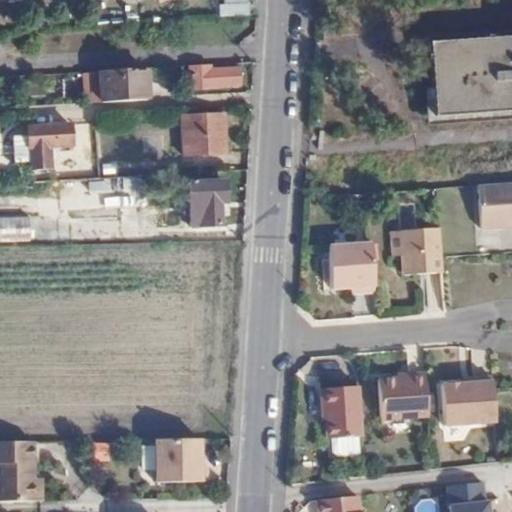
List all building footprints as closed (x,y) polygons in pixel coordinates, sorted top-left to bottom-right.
[(511,35),(429,41),(434,115),(511,110),(511,35)] [(208,70),(208,65),(189,67),(189,87),(239,84),(239,69),(208,70)] [(84,103),(145,99),(144,70),(129,71),(83,73),(84,103)] [(222,151),(222,114),(179,116),(180,153),(222,151)] [(66,144),(66,124),(24,126),(24,146),(66,144)] [(142,137),(143,153),(163,152),(163,137),(142,137)] [(163,176),(75,180),(76,197),(163,195),(163,176)] [(511,181),(474,184),(477,227),(511,224),(511,181)] [(223,206),(222,184),(185,185),(187,230),(217,229),(218,206),(223,206)] [(0,243),(57,243),(57,219),(0,218),(0,243)] [(398,273),(439,271),(438,258),(435,225),(387,227),(388,252),(397,253),(398,273)] [(371,289),(368,241),(324,244),(327,285),(353,284),(354,290),(371,289)] [(381,419),(425,417),(422,373),(404,373),(404,378),(379,380),(381,419)] [(439,425),(491,422),(488,388),(488,376),(470,376),(471,382),(437,385),(439,425)] [(323,438),(359,436),(356,384),(317,386),(317,408),(321,408),(323,438)] [(195,468),(196,441),(150,441),(151,483),(202,484),(202,468),(195,468)] [(0,502),(37,502),(38,480),(30,480),(30,442),(0,442),(0,502)] [(90,443),(90,462),(109,462),(108,443),(90,443)] [(444,494),(479,490),(478,481),(443,485),(444,494)] [(479,499),(479,490),(444,494),(445,511),(484,511),(484,499),(479,499)] [(315,501),(315,508),(354,503),(353,496),(315,501)] [(354,503),(315,508),(315,511),(360,511),(361,511),(354,511),(354,503)]
